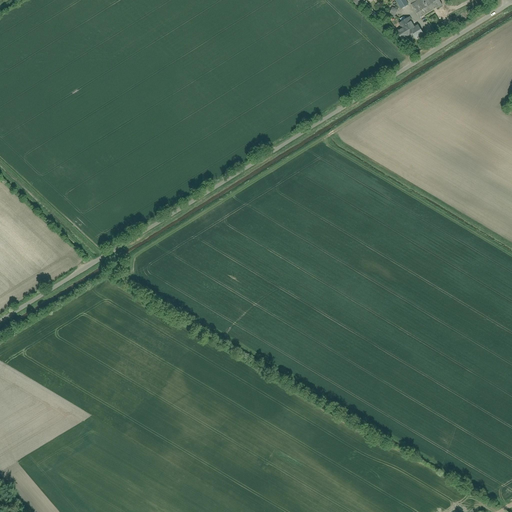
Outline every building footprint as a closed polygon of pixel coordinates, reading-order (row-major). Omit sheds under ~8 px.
[(409,4),(406,0),(395,0),(401,9),(409,4)] [(408,0),(420,18),(437,8),(432,0),(408,0)] [(439,0),(432,0),(437,8),(438,10),(444,6),(439,0)] [(398,9),(393,7),(390,14),(396,16),(398,9)] [(396,29),(402,40),(414,33),(417,39),(424,34),(419,25),(416,27),(410,17),(399,23),(400,27),(396,29)]
